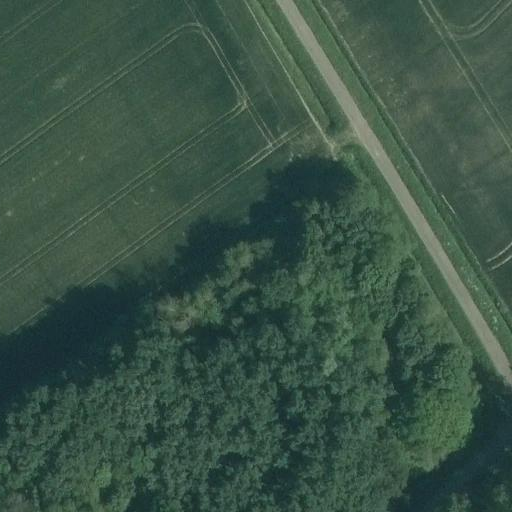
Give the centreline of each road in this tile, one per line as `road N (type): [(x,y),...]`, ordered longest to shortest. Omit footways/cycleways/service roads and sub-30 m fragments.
road 1 (track): [(511,372),(285,0)]
road 2 (unclassified): [(417,511),(511,414)]
